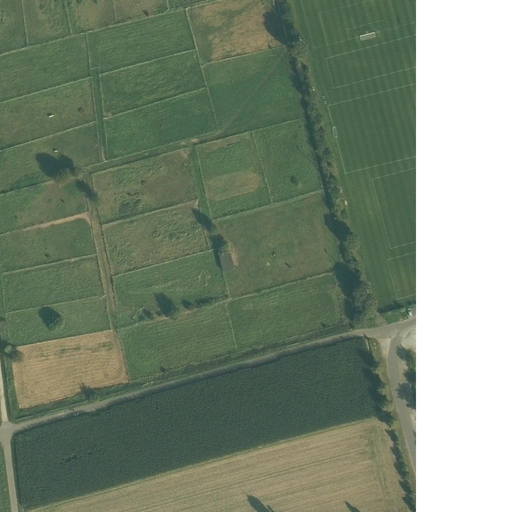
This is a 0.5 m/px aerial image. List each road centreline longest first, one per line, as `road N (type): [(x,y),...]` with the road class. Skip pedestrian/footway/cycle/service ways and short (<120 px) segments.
road 1 (track): [(385,332),(7,432)]
road 2 (track): [(364,335),(275,0)]
